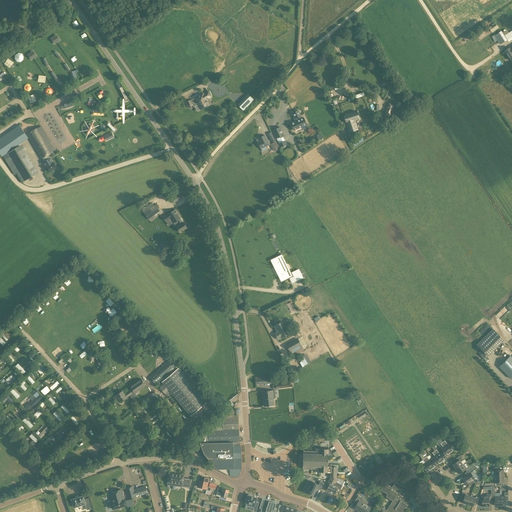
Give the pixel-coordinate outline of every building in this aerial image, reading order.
[(501,31),(494,35),(499,44),(506,40),(501,31)] [(56,34),(50,39),(54,44),(57,42),(60,40),(56,34)] [(33,51),(27,55),(31,61),(34,58),(37,56),(33,51)] [(9,68),(13,63),(7,58),(3,64),(9,68)] [(121,86),(119,87),(125,100),(127,99),(121,86)] [(193,106),(197,104),(200,109),(209,105),(206,100),(211,97),(208,91),(203,93),(194,98),(190,101),(190,100),(185,103),(187,108),(192,105),(193,106)] [(244,109),(255,98),(249,93),(248,94),(239,104),(244,109)] [(79,94),(74,97),(77,103),(78,103),(82,100),(83,100),(79,94)] [(34,95),(28,97),(30,103),(37,101),(34,95)] [(57,107),(58,110),(61,109),(66,108),(71,107),(73,106),(71,101),(69,102),(64,104),(60,106),(57,107)] [(383,115),(388,118),(395,105),(388,102),(385,108),(386,109),(383,115)] [(296,121),(290,124),(293,130),(306,124),(303,118),(301,119),(299,116),(300,116),(298,110),(292,113),(295,118),(296,121)] [(356,112),(344,116),(346,122),(349,132),(357,129),(354,120),(359,118),(356,112)] [(86,133),(87,134),(88,134),(89,133),(92,128),(91,128),(95,117),(89,127),(87,132),(86,133)] [(109,122),(107,124),(114,131),(116,129),(109,122)] [(3,156),(5,159),(14,174),(16,173),(22,182),(38,172),(20,143),(28,138),(26,135),(19,125),(0,138),(0,153),(2,156),(3,156)] [(51,159),(50,158),(49,158),(48,156),(51,154),(50,154),(53,152),(53,151),(55,150),(41,126),(36,129),(28,133),(44,162),(43,162),(46,168),(47,169),(48,169),(49,172),(56,168),(53,162),(52,162),(51,159)] [(279,127),(272,130),(276,139),(280,137),(280,138),(284,136),(279,127)] [(110,131),(103,136),(106,141),(113,136),(110,131)] [(269,145),(267,141),(264,135),(258,138),(259,141),(257,142),(259,146),(260,149),(261,149),(261,150),(267,148),(266,146),(269,145)] [(167,200),(170,205),(182,197),(177,192),(171,197),(167,200)] [(140,208),(149,220),(162,211),(156,203),(153,206),(150,201),(140,208)] [(174,223),(176,226),(179,232),(186,228),(183,222),(180,219),(181,218),(175,209),(163,217),(166,221),(170,219),(172,223),(174,223)] [(162,244),(157,252),(161,254),(166,247),(162,244)] [(289,273),(280,255),(271,260),(275,267),(276,266),(280,275),(279,276),(282,281),(291,276),(289,273)] [(110,306),(114,303),(108,297),(105,301),(110,306)] [(291,302),(287,304),(292,314),(297,312),(291,302)] [(277,332),(274,333),(278,339),(290,333),(283,321),(274,326),(277,332)] [(94,333),(101,327),(98,323),(91,329),(94,333)] [(476,344),(487,355),(488,355),(488,356),(504,340),(492,328),(476,344)] [(298,338),(286,345),(292,356),(300,352),(304,350),(298,338)] [(12,362),(14,360),(8,353),(6,355),(12,362)] [(299,362),(301,366),(310,363),(306,354),(299,357),(300,361),(299,362)] [(510,378),(511,376),(511,357),(509,355),(498,366),(510,378)] [(168,361),(163,366),(161,368),(161,367),(149,377),(155,384),(167,374),(174,368),(168,361)] [(40,375),(45,371),(40,362),(34,366),(40,375)] [(15,366),(22,373),(24,370),(17,363),(15,366)] [(162,383),(163,384),(159,388),(165,394),(169,391),(190,417),(207,402),(179,368),(162,383)] [(28,375),(26,377),(32,384),(34,382),(28,375)] [(271,383),(270,383),(272,382),(272,381),(274,381),(273,375),(255,377),(255,384),(271,383)] [(137,395),(135,393),(146,386),(141,379),(129,387),(131,389),(124,394),(122,390),(115,395),(120,402),(129,395),(132,399),(137,395)] [(23,385),(25,383),(22,380),(18,384),(24,391),(26,388),(23,385)] [(56,381),(49,387),(51,390),(59,384),(56,381)] [(16,398),(19,396),(11,388),(9,391),(16,398)] [(262,391),(262,399),(263,399),(263,406),(274,405),(273,398),(275,398),(275,390),(274,390),(262,391)] [(145,404),(151,400),(152,402),(157,398),(153,392),(148,395),(148,396),(142,400),(145,404)] [(10,403),(13,399),(7,393),(0,399),(4,403),(7,400),(10,403)] [(33,407),(41,397),(36,393),(27,403),(33,407)] [(63,404),(60,406),(67,414),(70,411),(63,404)] [(18,417),(22,413),(17,407),(13,411),(18,417)] [(209,430),(208,430),(208,441),(208,442),(214,442),(225,442),(229,442),(238,442),(239,442),(239,429),(238,429),(238,418),(238,415),(234,415),(234,411),(233,411),(233,409),(228,409),(228,411),(220,418),(216,422),(208,427),(209,430)] [(72,415),(69,417),(75,425),(78,423),(72,415)] [(46,426),(38,435),(41,438),(49,429),(46,426)] [(57,440),(60,437),(55,432),(52,435),(57,440)] [(46,445),(54,437),(50,434),(43,442),(46,445)] [(208,435),(199,435),(199,443),(203,454),(216,469),(229,476),(236,476),(236,469),(241,469),(241,468),(240,468),(240,442),(239,442),(208,443),(208,435)] [(450,441),(447,444),(445,441),(443,442),(450,452),(455,449),(450,441)] [(442,447),(440,449),(445,456),(450,452),(443,442),(440,444),(442,447)] [(299,460),(298,465),(302,465),(302,468),(314,469),(314,472),(327,472),(330,472),(330,476),(330,477),(336,477),(336,474),(336,472),(336,467),(334,467),(334,466),(330,466),(328,466),(328,465),(328,463),(328,462),(328,461),(328,456),(331,456),(331,452),(328,451),(328,449),(315,448),(315,451),(303,450),(303,454),(299,454),(299,457),(299,460)] [(436,449),(434,451),(442,461),(447,458),(445,456),(440,449),(441,451),(439,453),(436,449)] [(434,456),(432,458),(437,465),(442,461),(434,451),(432,452),(434,456)] [(427,472),(432,468),(424,458),(424,457),(422,454),(421,453),(418,455),(423,461),(420,462),(427,472)] [(452,464),(455,469),(466,461),(464,459),(463,460),(460,455),(451,462),(452,464)] [(432,458),(429,460),(427,457),(424,458),(432,468),(437,465),(432,458)] [(458,473),(465,469),(466,472),(471,468),(475,466),(473,463),(469,466),(466,461),(455,469),(458,473)] [(494,467),(494,470),(494,476),(504,476),(503,470),(503,467),(494,467)] [(474,478),(470,473),(473,471),(471,468),(466,472),(464,473),(466,475),(462,478),(466,484),(474,478)] [(189,487),(189,484),(185,483),(186,478),(183,478),(184,475),(168,473),(167,482),(182,484),(181,486),(189,487)] [(200,476),(197,487),(206,489),(209,478),(200,476)] [(325,485),(327,487),(326,490),(335,494),(337,488),(340,490),(342,485),(336,482),(338,478),(336,477),(330,477),(330,476),(329,478),(325,485)] [(495,483),(484,483),(484,485),(494,485),(494,484),(495,484),(495,486),(499,486),(504,485),(503,482),(504,482),(504,476),(494,476),(494,483),(495,483)] [(347,480),(346,482),(348,483),(347,485),(352,488),(354,485),(347,480)] [(311,481),(306,491),(313,495),(317,487),(321,489),(324,483),(320,481),(318,484),(311,481)] [(388,511),(387,511),(382,508),(377,511),(399,511),(400,511),(399,511),(402,511),(407,505),(408,505),(410,502),(409,501),(410,499),(409,498),(410,496),(406,493),(407,492),(408,493),(410,489),(412,486),(405,481),(402,486),(395,481),(392,487),(385,483),(380,489),(387,494),(386,496),(393,501),(393,500),(396,502),(393,507),(391,506),(388,510),(391,511),(390,511),(388,511)] [(147,493),(145,486),(134,489),(133,486),(125,488),(128,500),(136,498),(136,496),(147,493)] [(479,505),(482,506),(489,506),(489,503),(491,503),(491,501),(491,494),(491,486),(489,486),(489,490),(488,490),(488,494),(485,494),(485,496),(483,496),(483,497),(481,497),(478,505),(479,506),(479,505)] [(219,494),(221,495),(220,495),(227,497),(229,490),(218,487),(217,492),(220,492),(219,494)] [(127,505),(125,500),(124,500),(121,489),(109,493),(111,499),(113,503),(111,504),(113,509),(127,505)] [(470,496),(465,494),(465,493),(462,492),(459,500),(462,501),(462,502),(467,504),(470,496)] [(247,495),(245,503),(246,503),(246,505),(253,508),(252,511),(255,511),(259,503),(256,502),(257,499),(254,498),(254,497),(252,497),(252,496),(248,494),(248,495),(247,495)] [(84,495),(72,499),(74,507),(85,503),(87,510),(91,508),(88,498),(85,499),(84,495)] [(367,511),(370,507),(361,502),(363,498),(358,495),(354,502),(357,503),(354,508),(360,511),(367,511)] [(476,497),(475,498),(470,496),(467,504),(472,506),(473,505),(476,506),(479,498),(476,497)]
